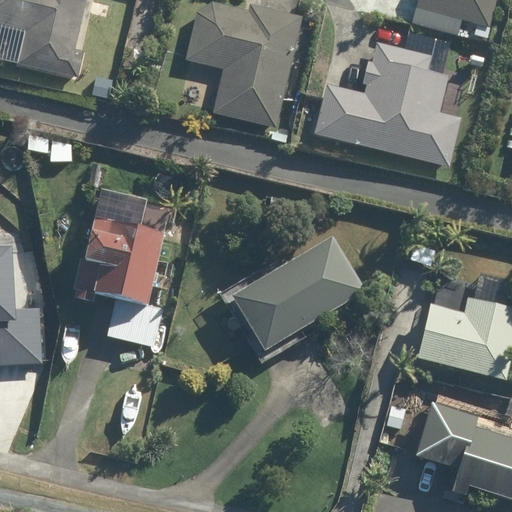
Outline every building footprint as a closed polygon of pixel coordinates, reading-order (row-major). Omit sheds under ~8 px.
[(0,0),(0,59),(17,63),(16,66),(73,79),(79,54),(70,52),(80,0),(0,0)] [(418,0),(411,28),(456,40),(461,23),(489,31),(497,0),(418,0)] [(196,15),(185,65),(221,74),(211,117),(275,132),(301,21),(249,8),(247,15),(211,6),(196,15)] [(427,77),(430,60),(376,46),(371,67),(368,66),(363,87),(366,87),(364,98),(324,88),(312,139),(449,172),(461,122),(438,117),(446,81),(427,77)] [(277,133),(276,144),(286,146),(288,135),(277,133)] [(86,303),(87,298),(138,309),(155,235),(108,225),(86,220),(77,262),(73,261),(66,291),(68,291),(67,298),(86,303)] [(189,229),(177,226),(173,242),(186,245),(189,229)] [(324,237),(221,299),(255,355),(357,291),(324,237)] [(0,347),(49,327),(29,279),(8,288),(1,272),(0,272),(0,347)] [(428,311),(416,367),(506,387),(511,356),(511,312),(467,302),(463,318),(428,311)] [(470,420),(424,407),(408,462),(451,474),(445,496),(459,500),(462,492),(511,506),(511,501),(511,442),(467,430),(470,420)] [(391,409),(386,430),(400,433),(405,412),(391,409)]
